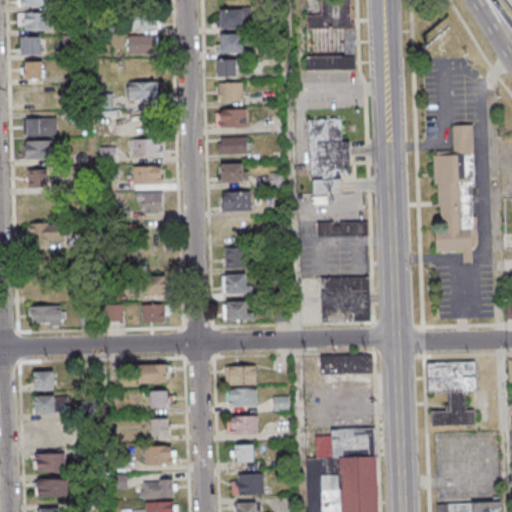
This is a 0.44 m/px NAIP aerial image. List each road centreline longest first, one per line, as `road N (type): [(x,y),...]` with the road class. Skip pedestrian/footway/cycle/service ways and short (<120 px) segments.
road 1 (residential): [(206,511),(189,0)]
road 2 (residential): [(511,337),(0,349)]
road 3 (residential): [(14,511),(0,112)]
road 4 (tertiary): [(400,340),(388,0)]
road 5 (tertiary): [(406,511),(400,340)]
